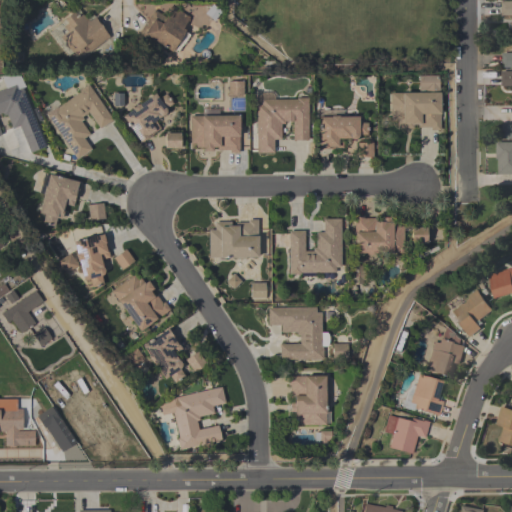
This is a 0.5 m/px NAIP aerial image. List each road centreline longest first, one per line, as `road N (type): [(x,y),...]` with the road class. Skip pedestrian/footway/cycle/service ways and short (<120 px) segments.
road 1 (tertiary): [(0,482),(445,477)]
road 2 (residential): [(0,222),(170,481)]
road 3 (residential): [(150,201),(153,228),(246,367),(257,408),(258,480)]
road 4 (residential): [(419,187),(181,188),(150,201)]
road 5 (residential): [(462,0),(462,153)]
road 6 (residential): [(511,342),(485,373),(445,477)]
